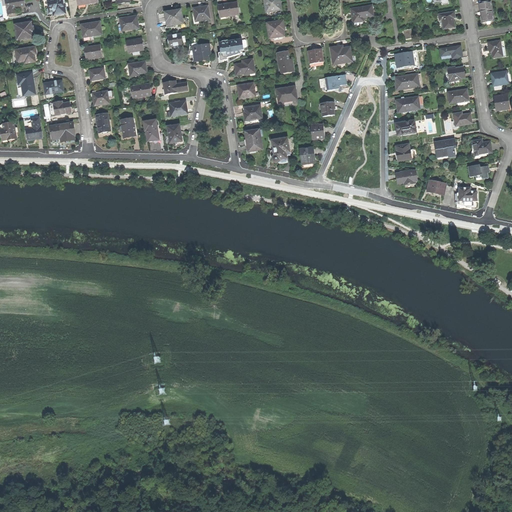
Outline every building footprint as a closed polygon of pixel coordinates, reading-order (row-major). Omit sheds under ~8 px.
[(5,0),(8,14),(13,13),(13,9),(23,7),(25,7),(24,0),(5,0)] [(47,0),(49,9),(53,9),(54,12),(54,15),(60,14),(66,14),(63,0),(47,0)] [(263,0),(266,13),(281,10),(280,4),(280,0),(279,0),(263,0)] [(229,17),(238,15),(237,3),(228,4),(218,6),(220,16),(229,15),(229,17)] [(490,3),(478,4),(481,18),(482,23),(494,22),(490,3)] [(195,21),(210,19),(208,6),(200,7),(193,8),(195,21)] [(371,7),(351,10),(352,16),(351,16),(351,20),(352,23),(362,22),(362,19),(373,17),(371,7)] [(167,26),(182,24),(180,10),(165,12),(166,21),(167,21),(167,26)] [(453,13),(438,15),(439,21),(441,20),(443,30),(454,28),(453,22),(452,19),(454,18),(453,13)] [(120,18),(120,20),(121,23),(122,23),(123,30),(132,29),(138,28),(137,22),(137,16),(132,17),(125,18),(120,18)] [(132,31),(132,29),(123,30),(122,23),(121,23),(120,20),(119,20),(119,22),(117,22),(119,33),(132,31)] [(17,40),(34,37),(33,32),(34,32),(34,30),(33,27),(32,27),(31,22),(15,25),(17,40)] [(83,38),(101,35),(100,22),(81,25),(82,31),(83,38)] [(269,38),(284,36),(283,31),(285,30),(284,27),(283,22),(267,25),(269,38)] [(405,40),(412,39),(410,29),(403,30),(405,40)] [(169,47),(182,45),(181,34),(168,36),(169,42),(169,47)] [(128,52),(143,50),(143,44),(142,38),(127,41),(128,52)] [(219,53),(220,61),(222,61),(227,60),(227,55),(239,53),(238,51),(243,50),(242,39),(220,43),(221,52),(219,53)] [(492,59),(502,57),(499,41),(487,43),(488,49),(489,53),(491,53),(492,59)] [(208,44),(197,46),(195,46),(196,54),(193,54),(194,60),(199,59),(199,61),(203,60),(208,60),(208,55),(210,54),(208,44)] [(100,45),(89,47),(90,49),(85,50),(86,54),(86,59),(101,57),(100,45)] [(332,66),(352,63),(349,47),(342,48),(342,46),(338,46),(329,48),(332,66)] [(34,54),(36,53),(35,47),(26,48),(20,49),(15,50),(17,62),(23,61),(25,61),(25,60),(29,60),(35,59),(34,54)] [(451,60),(462,58),(461,53),(460,47),(439,50),(440,58),(451,56),(451,60)] [(309,65),(323,63),(321,50),(315,51),(307,52),(309,65)] [(287,52),(276,54),(278,63),(280,62),(281,68),(280,68),(281,74),(293,72),(291,61),(288,61),(288,58),(287,52)] [(36,56),(36,53),(34,54),(35,59),(29,60),(25,60),(25,61),(23,61),(24,65),(31,64),(31,63),(37,62),(36,56)] [(396,68),(413,66),(411,54),(404,55),(394,56),(396,63),(396,68)] [(249,72),(254,71),(252,59),(241,61),(242,64),(234,65),(235,71),(236,76),(242,75),(242,74),(243,73),(244,75),(249,74),(249,72)] [(129,66),(129,70),(130,76),(136,76),(135,73),(138,72),(139,74),(147,72),(146,66),(145,61),(132,63),(133,65),(129,66)] [(104,68),(89,70),(90,75),(91,80),(105,78),(104,68)] [(464,75),(463,68),(447,70),(449,83),(461,81),(461,80),(465,79),(464,75)] [(23,95),(35,94),(32,75),(32,72),(17,74),(19,84),(21,84),(23,95)] [(493,87),(508,85),(506,72),(491,75),(492,82),(493,87)] [(327,92),(338,90),(337,87),(342,86),(346,85),(344,75),(324,79),(327,92)] [(417,75),(412,76),(396,78),(395,78),(396,84),(397,91),(419,87),(417,75)] [(46,94),(64,91),(63,85),(62,80),(54,82),(44,84),(46,94)] [(176,81),(163,82),(165,94),(188,91),(187,87),(187,82),(176,84),(176,81)] [(142,95),(150,94),(149,86),(149,83),(132,86),(132,91),(133,97),(142,95)] [(239,99),(255,97),(253,84),(237,86),(238,95),(239,99)] [(294,87),(275,90),(277,105),(297,101),(295,89),(294,87)] [(467,97),(466,90),(447,93),(448,106),(468,103),(467,97)] [(100,104),(109,103),(107,91),(92,93),(93,100),(94,106),(100,105),(100,104)] [(143,98),(142,95),(133,97),(132,91),(129,92),(130,100),(143,98)] [(496,112),(509,110),(507,95),(494,97),(495,104),(496,112)] [(419,106),(418,98),(395,101),(396,108),(397,114),(420,110),(419,106)] [(184,100),(178,101),(178,102),(173,103),(175,116),(191,113),(190,108),(189,100),(184,101),(184,100)] [(54,103),(54,104),(55,115),(71,113),(71,108),(70,102),(60,103),(59,102),(54,103)] [(322,118),(334,116),(333,114),(333,111),(334,111),(333,103),(320,105),(322,118)] [(243,122),(261,119),(259,106),(242,109),(243,113),(241,113),(242,118),(243,122)] [(462,116),(462,113),(453,115),(454,122),(455,122),(456,127),(472,124),(471,119),(470,115),(462,116)] [(99,134),(111,132),(108,114),(96,116),(98,126),(99,134)] [(33,127),(40,126),(39,118),(32,119),(33,127)] [(130,136),(136,135),(133,118),(120,120),(123,137),(130,136)] [(153,141),(160,139),(156,119),(144,121),(147,141),(153,141)] [(395,128),(396,130),(398,130),(399,136),(415,133),(413,121),(395,125),(395,128)] [(4,129),(1,130),(2,140),(8,139),(10,139),(16,138),(13,123),(3,124),(4,129)] [(64,141),(74,139),(74,136),(75,136),(73,123),(51,126),(53,139),(59,138),(63,137),(64,141)] [(170,144),(182,141),(181,133),(179,125),(167,127),(170,144)] [(323,135),(323,126),(314,127),(314,125),(310,126),(311,140),(324,139),(323,135)] [(42,138),(40,126),(33,127),(26,128),(28,140),(33,139),(42,138)] [(257,152),(262,151),(258,130),(243,132),(245,143),(246,151),(256,150),(257,152)] [(284,160),(287,160),(285,151),(289,151),(287,138),(270,141),(272,156),(271,157),(270,159),(271,161),(272,163),(273,164),(275,164),(277,164),(279,163),(280,161),(284,160)] [(454,140),(434,143),(436,158),(447,157),(447,159),(454,158),(453,147),(455,147),(454,143),(454,140)] [(481,141),(472,142),(474,157),(492,155),(490,143),(486,143),(482,144),(481,141)] [(397,162),(412,160),(410,150),(409,150),(408,145),(396,147),(396,152),(396,155),(397,162)] [(300,166),(313,164),(312,160),(312,156),(313,156),(312,148),(298,150),(300,166)] [(479,166),(467,168),(469,179),(480,177),(481,181),(487,180),(487,175),(489,174),(488,170),(488,167),(480,169),(479,166)] [(403,186),(415,184),(414,180),(417,179),(415,171),(394,174),(395,180),(396,185),(403,184),(403,186)] [(437,194),(443,195),(445,185),(429,181),(427,192),(435,194),(436,194),(437,194)] [(459,189),(459,194),(459,201),(463,201),(463,202),(467,202),(472,202),(477,202),(477,192),(470,192),(470,189),(459,189)]
